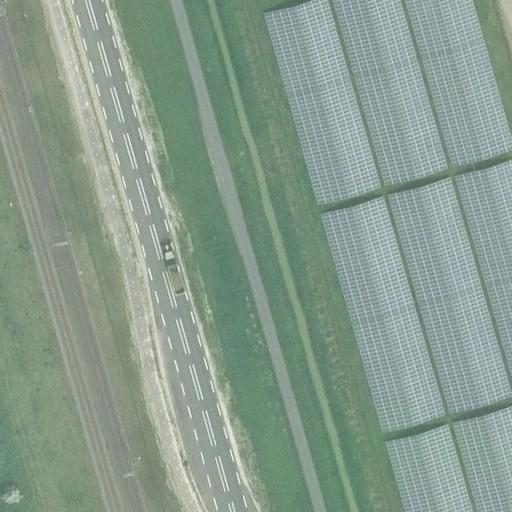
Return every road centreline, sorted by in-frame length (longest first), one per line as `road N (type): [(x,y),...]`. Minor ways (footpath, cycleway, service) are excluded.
road 1 (unclassified): [(319,511),(173,0)]
road 2 (secondary): [(85,0),(230,511)]
